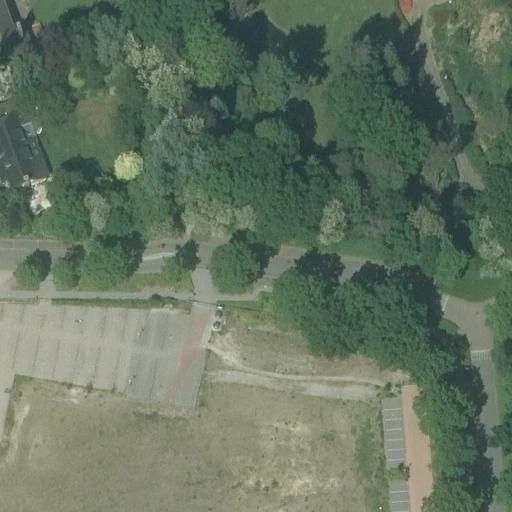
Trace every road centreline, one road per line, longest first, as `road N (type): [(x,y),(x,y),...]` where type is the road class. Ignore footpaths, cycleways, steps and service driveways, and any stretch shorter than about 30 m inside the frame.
road 1 (tertiary): [(448,321),(370,269),(309,256),(0,246)]
road 2 (unknown): [(426,0),(501,286)]
road 3 (tertiary): [(492,511),(476,380),(448,321)]
